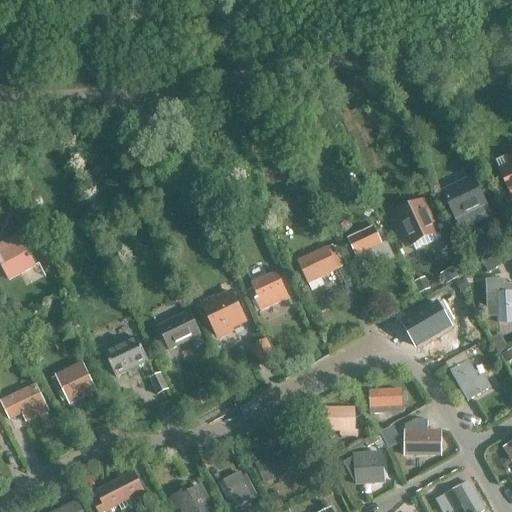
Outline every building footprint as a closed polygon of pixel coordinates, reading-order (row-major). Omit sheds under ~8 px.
[(511,167),(500,172),(511,194),(511,193),(511,160),(509,162),(511,167)] [(474,180),(443,194),(450,210),(455,220),(486,205),(474,180)] [(437,232),(423,203),(395,216),(409,245),(437,232)] [(378,266),(393,258),(381,232),(376,235),(373,229),(349,240),(357,257),(371,251),(378,266)] [(17,236),(0,244),(0,261),(10,280),(36,266),(30,255),(28,256),(17,236)] [(320,279),(337,270),(327,249),(298,263),(312,292),(324,286),(320,279)] [(260,312),(288,299),(276,273),(251,285),(254,290),(247,293),(252,303),(255,301),(260,312)] [(487,296),(497,295),(498,323),(511,322),(511,285),(505,286),(505,281),(486,282),(487,296)] [(220,337),(232,331),(231,329),(245,323),(238,308),(240,308),(233,293),(220,299),(221,301),(205,308),(211,321),(213,320),(220,337)] [(416,348),(450,328),(436,303),(401,324),(416,348)] [(191,340),(195,349),(204,344),(189,314),(180,318),(158,328),(168,351),(191,340)] [(115,378),(148,363),(136,339),(134,340),(104,354),(115,378)] [(277,360),(268,339),(253,346),(263,367),(277,360)] [(478,379),(468,362),(464,355),(446,365),(467,403),(491,389),(483,376),(478,379)] [(95,392),(82,365),(51,380),(58,395),(63,392),(69,405),(87,396),(90,404),(99,400),(95,392)] [(160,375),(149,380),(157,396),(168,391),(160,375)] [(1,404),(9,420),(22,414),(27,423),(48,413),(35,387),(1,404)] [(402,391),(369,392),(370,415),(403,414),(402,391)] [(354,432),(354,409),(326,409),(326,433),(340,432),(340,437),(357,437),(357,431),(354,432)] [(414,420),(405,426),(405,433),(405,455),(435,456),(435,433),(426,433),(427,421),(414,420)] [(308,464),(299,446),(256,465),(265,484),(308,464)] [(366,484),(383,482),(380,455),(354,457),(356,485),(366,484)] [(132,499),(144,493),(134,473),(95,493),(99,502),(93,505),(96,511),(107,511),(118,506),(121,511),(135,505),(132,499)] [(220,485),(233,510),(256,497),(245,477),(242,479),(239,474),(220,485)] [(201,488),(188,495),(192,502),(182,508),(184,511),(209,511),(211,511),(201,493),(203,491),(201,488)] [(473,511),(459,488),(437,501),(442,510),(446,508),(448,511),(473,511)] [(82,511),(78,503),(59,511),(82,511)]
